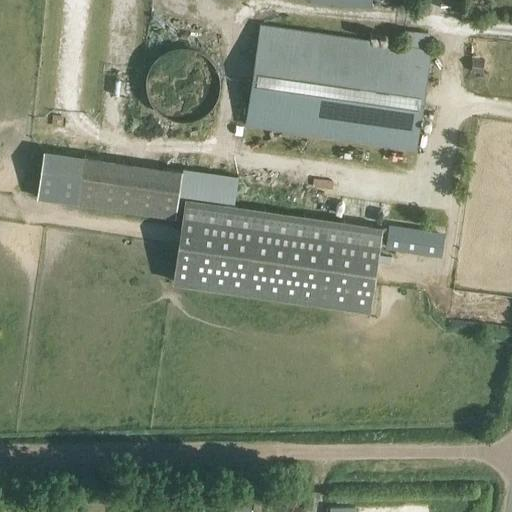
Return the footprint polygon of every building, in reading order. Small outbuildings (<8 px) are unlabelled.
[(258,24),(244,124),(415,149),(430,49),(258,24)] [(440,45),(441,30),(417,28),(416,43),(440,45)] [(68,30),(67,54),(95,54),(95,30),(68,30)] [(210,112),(219,98),(221,81),(216,65),(204,53),(189,47),(172,49),(158,57),(149,71),(146,88),(151,104),(163,116),(179,122),(195,120),(210,112)] [(54,151),(52,151),(45,149),(43,160),(38,195),(37,197),(59,200),(68,201),(77,203),(80,203),(141,213),(175,218),(182,170),(155,166),(88,156),(84,155),(54,151)] [(256,179),(280,179),(280,158),(256,158),(256,179)] [(238,179),(249,179),(249,159),(225,159),(224,193),(238,193),(238,179)] [(172,280),(370,309),(382,225),(184,196),(172,280)] [(441,257),(444,231),(387,223),(384,248),(441,257)] [(487,307),(468,305),(467,318),(487,320),(488,311),(499,312),(501,297),(488,296),(487,307)] [(417,318),(415,330),(436,332),(437,320),(417,318)] [(251,511),(251,498),(220,498),(219,511),(251,511)]
